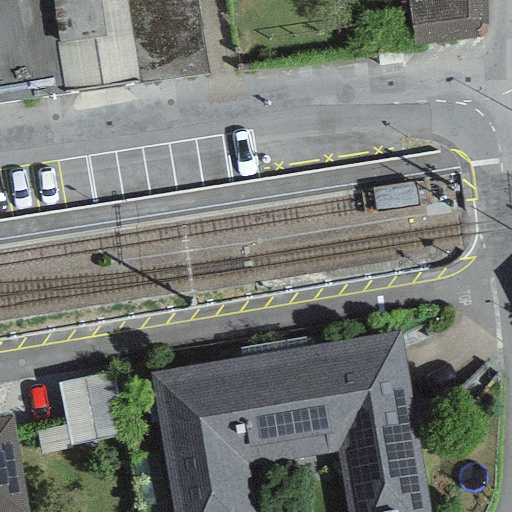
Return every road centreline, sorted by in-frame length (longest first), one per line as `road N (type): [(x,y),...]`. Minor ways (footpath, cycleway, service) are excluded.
road 1 (residential): [(511,277),(0,359)]
road 2 (residential): [(504,80),(0,138)]
road 3 (residential): [(504,80),(500,154),(511,271)]
